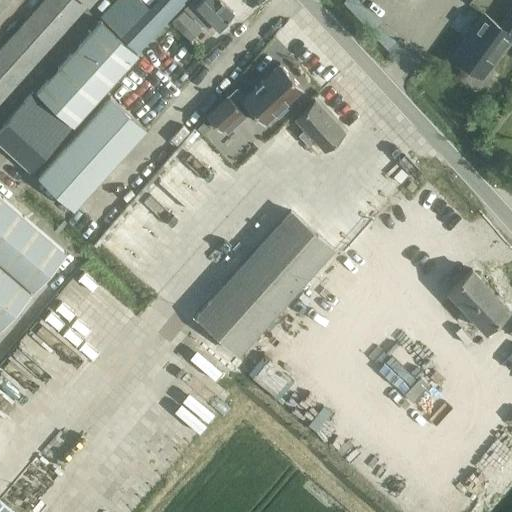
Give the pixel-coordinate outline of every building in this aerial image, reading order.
[(0,103),(93,0),(43,0),(0,48),(0,103)] [(0,0),(0,12),(10,0),(0,0)] [(136,52),(187,0),(155,0),(148,7),(140,0),(118,0),(102,17),(136,52)] [(220,0),(201,0),(197,4),(192,0),(191,0),(184,8),(194,18),(197,15),(206,24),(210,19),(219,29),(234,15),(220,0)] [(464,34),(482,11),(470,2),(453,25),(464,34)] [(172,22),(191,41),(202,30),(184,10),(172,22)] [(484,78),(511,40),(511,34),(486,15),(455,57),(484,78)] [(101,21),(35,92),(73,126),(138,55),(101,21)] [(300,85),(280,63),(236,104),(229,95),(207,116),(221,132),(224,129),(228,133),(248,112),(257,121),(260,119),(263,122),(275,111),(278,114),(289,104),(285,100),(300,85)] [(238,81),(247,90),(260,78),(250,68),(238,81)] [(0,143),(31,172),(60,140),(72,126),(34,92),(21,105),(0,127),(0,143)] [(74,205),(144,128),(109,97),(39,174),(74,205)] [(299,135),(304,141),(329,117),(315,101),(296,119),(305,130),(299,135)] [(344,133),(329,117),(304,141),(318,156),(325,151),(344,133)] [(0,263),(32,291),(65,252),(0,195),(0,263)] [(281,310),(334,250),(291,211),(238,271),(200,316),(242,353),(281,310)] [(395,305),(424,270),(375,229),(252,377),(282,401),(369,296),(379,305),(386,297),(395,305)] [(0,265),(0,328),(31,292),(0,265)] [(450,291),(468,311),(491,290),(473,270),(450,291)] [(491,290),(468,311),(486,330),(509,309),(491,290)] [(428,370),(429,351),(413,350),(411,369),(428,370)] [(511,359),(507,354),(455,406),(476,427),(511,390),(511,359)] [(0,511),(19,511),(4,499),(0,503),(0,511)]
